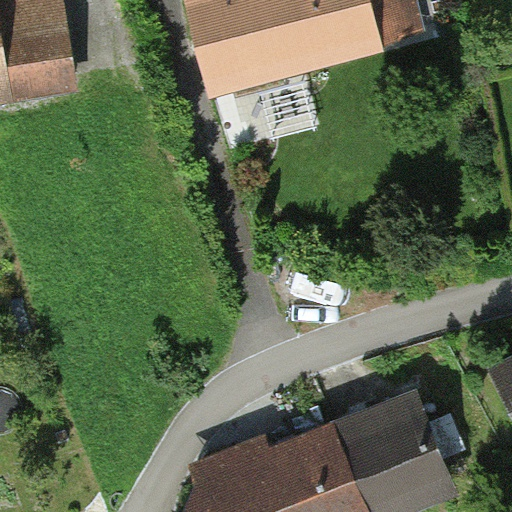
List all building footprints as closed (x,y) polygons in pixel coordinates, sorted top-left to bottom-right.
[(414,0),(193,0),(217,89),(423,36),(414,0)] [(0,2),(0,93),(12,92),(0,2)] [(511,349),(484,363),(511,420),(511,349)] [(417,382),(335,415),(373,511),(392,511),(458,486),(417,382)] [(373,511),(335,415),(195,471),(211,511),(373,511)]
